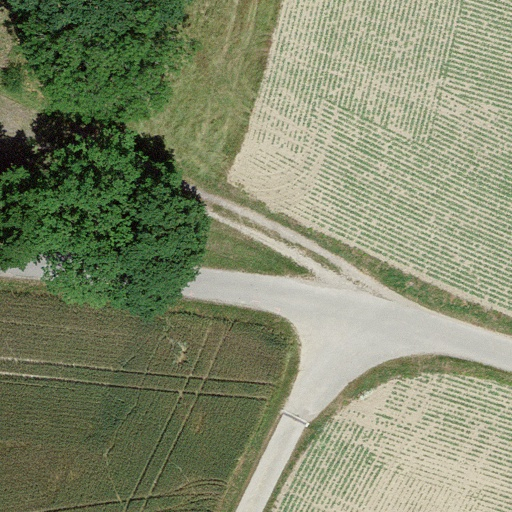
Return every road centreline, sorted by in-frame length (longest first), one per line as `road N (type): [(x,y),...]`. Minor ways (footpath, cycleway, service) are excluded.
road 1 (track): [(349,311),(0,261)]
road 2 (track): [(349,311),(249,511)]
road 3 (track): [(511,361),(349,311)]
